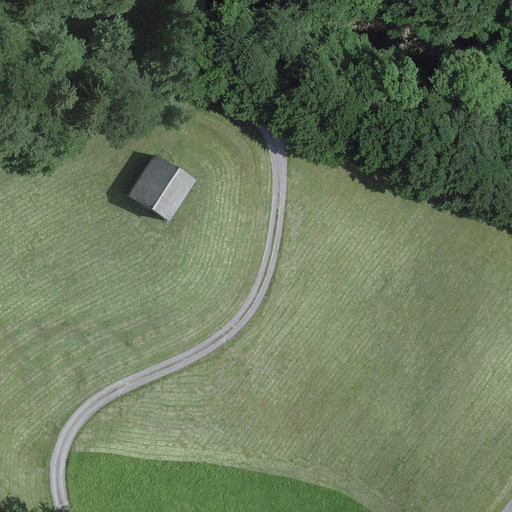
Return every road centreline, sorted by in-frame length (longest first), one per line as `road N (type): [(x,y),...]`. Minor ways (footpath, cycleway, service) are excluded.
road 1 (track): [(274,135),(282,169),(269,263),(254,299),(202,350),(82,408),(60,449),(66,511)]
road 2 (track): [(274,135),(246,94),(197,72),(52,75),(12,60),(0,39)]
